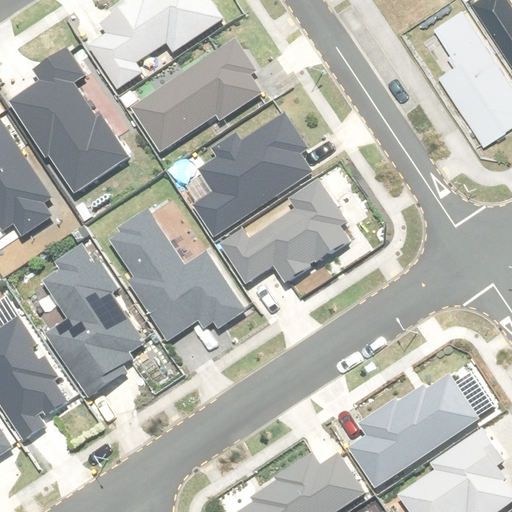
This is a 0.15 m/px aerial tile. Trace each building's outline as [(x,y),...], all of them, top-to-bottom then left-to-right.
[(229,25),(212,0),(151,0),(90,39),(125,93),(148,78),(141,68),(174,47),(180,56),(229,25)] [(511,0),(485,0),(478,5),(511,56),(511,0)] [(511,131),(511,79),(468,11),(422,40),(489,146),(511,131)] [(63,25),(23,53),(44,82),(11,105),(82,205),(143,162),(91,88),(102,80),(63,25)] [(269,99),(238,43),(134,102),(165,157),(269,99)] [(0,233),(5,241),(18,233),(29,250),(57,231),(51,223),(58,218),(50,206),(58,200),(0,115),(0,114),(0,233)] [(308,146),(290,119),(246,150),(243,145),(206,171),(223,196),(202,211),(223,242),(317,176),(300,152),(308,146)] [(347,221),(325,188),(297,207),(303,215),(258,246),(255,241),(232,257),(255,290),(281,272),(292,288),(357,244),(343,224),(347,221)] [(188,274),(157,219),(116,242),(174,345),(208,326),(215,339),(250,319),(215,258),(188,274)] [(156,356),(94,257),(50,284),(76,326),(55,339),(90,396),(156,356)] [(0,403),(24,442),(44,429),(39,421),(68,403),(45,365),(38,369),(27,351),(33,347),(21,328),(0,340),(0,403)] [(483,424),(454,381),(432,396),(429,391),(350,444),(382,491),(483,424)] [(0,460),(16,451),(0,425),(0,460)] [(503,511),(511,507),(511,469),(490,435),(437,468),(441,474),(403,498),(412,511),(503,511)] [(346,511),(368,497),(343,460),(326,471),(320,463),(246,511),(346,511)]
